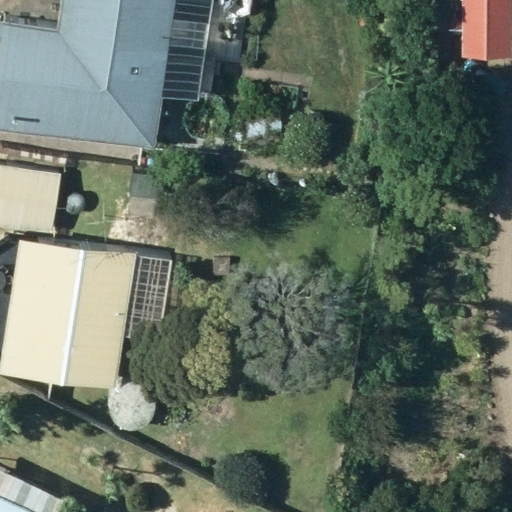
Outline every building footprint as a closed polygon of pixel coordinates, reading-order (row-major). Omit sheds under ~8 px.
[(0,0),(0,94),(149,119),(157,72),(185,77),(194,29),(162,22),(165,0),(0,0)] [(455,0),(457,31),(504,31),(503,0),(455,0)] [(285,101),(280,143),(314,145),(318,104),(285,101)] [(0,210),(10,213),(0,277),(0,340),(108,358),(129,228),(48,215),(58,156),(0,146),(0,210)] [(81,511),(63,502),(72,486),(0,447),(0,511),(81,511)]
